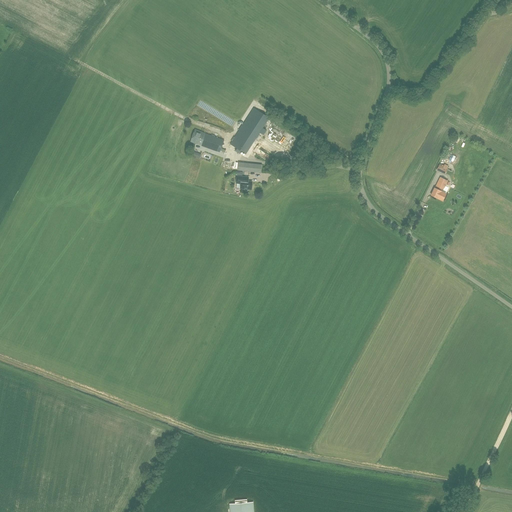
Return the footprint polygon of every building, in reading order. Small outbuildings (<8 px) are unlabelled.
[(245,154),(269,118),(253,108),(230,144),(245,154)] [(195,130),(191,141),(224,154),(226,150),(221,149),(224,140),(195,130)] [(237,170),(261,173),(262,165),(238,162),(237,170)] [(448,171),(451,166),(445,163),(444,165),(439,163),(437,168),(445,172),(446,170),(448,171)] [(249,190),(249,189),(252,189),(253,182),(248,181),(249,177),(237,176),(237,182),(241,183),(241,188),(245,188),(245,189),(246,190),(248,190),(249,190)] [(443,190),(447,181),(440,177),(436,185),(436,186),(435,188),(434,188),(431,195),(436,198),(437,198),(442,200),(446,194),(441,192),(441,191),(442,189),(443,190)] [(229,504),(230,511),(253,511),(252,502),(247,502),(247,499),(235,500),(235,503),(229,504)]
